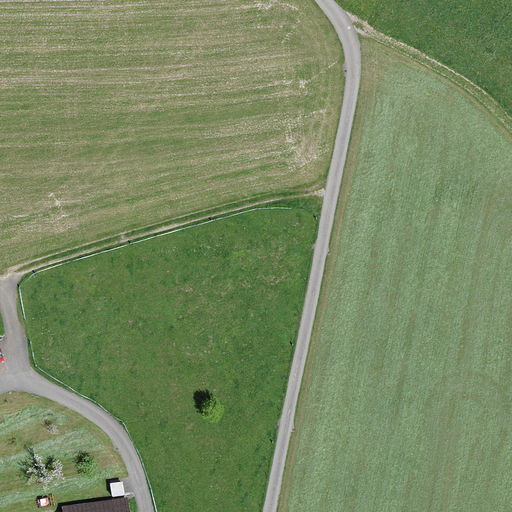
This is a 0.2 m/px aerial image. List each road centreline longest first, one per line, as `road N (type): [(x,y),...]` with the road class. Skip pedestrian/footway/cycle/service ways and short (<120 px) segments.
road 1 (unclassified): [(323,0),(352,51),(350,99),(271,511)]
road 2 (track): [(0,278),(241,206),(330,201)]
